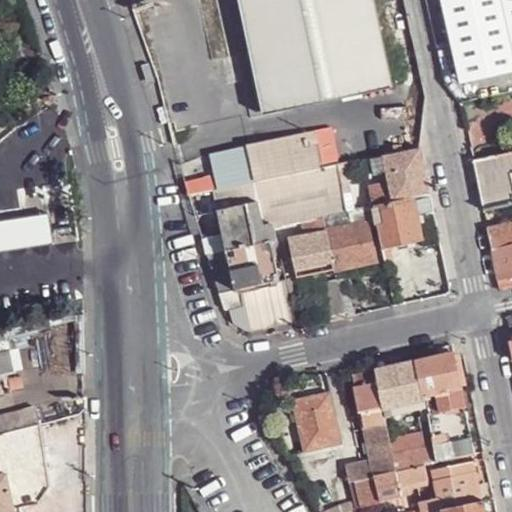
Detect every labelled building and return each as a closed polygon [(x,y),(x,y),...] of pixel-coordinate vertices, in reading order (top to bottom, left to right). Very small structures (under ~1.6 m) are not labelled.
[(242,0),(267,113),(395,86),(376,0),(242,0)] [(511,0),(428,0),(451,105),(511,90),(511,0)] [(422,148),(427,98),(424,80),(407,83),(410,97),(405,123),(383,128),(387,144),(389,155),(422,148)] [(249,143),(257,181),(324,167),(317,131),(249,143)] [(371,159),(389,155),(387,144),(348,152),(350,163),(371,159)] [(422,148),(389,155),(394,171),(397,182),(401,201),(414,199),(432,194),(422,148)] [(389,155),(371,159),(376,175),(394,171),(389,155)] [(475,161),(485,209),(511,203),(511,174),(508,155),(475,161)] [(218,203),(226,240),(276,229),(308,222),(323,219),(335,216),(351,212),(337,166),(192,197),(195,208),(218,203)] [(371,188),(376,207),(401,201),(397,182),(371,188)] [(391,248),(423,242),(414,199),(401,201),(376,207),(374,207),(376,215),(383,250),(391,248)] [(374,207),(360,210),(361,218),(376,215),(374,207)] [(52,214),(0,222),(0,251),(57,242),(52,214)] [(335,216),(323,219),(326,230),(333,229),(332,227),(337,227),(335,216)] [(511,218),(487,224),(493,248),(511,244),(511,218)] [(319,233),(326,230),(323,219),(308,222),(310,230),(319,229),(319,233)] [(334,271),(378,261),(370,222),(333,229),(326,230),(334,271)] [(226,240),(229,252),(273,243),(278,242),(276,229),(226,240)] [(297,278),(334,271),(326,230),(319,233),(288,239),(297,278)] [(206,244),(208,255),(229,252),(226,240),(206,244)] [(229,252),(237,291),(281,282),(273,243),(229,252)] [(511,244),(493,248),(499,282),(511,279),(511,244)] [(391,248),(383,250),(386,262),(393,260),(391,248)] [(208,255),(221,295),(237,291),(229,252),(208,255)] [(345,319),(357,315),(348,279),(337,282),(345,319)] [(511,279),(499,282),(501,290),(511,287),(511,279)] [(290,296),(293,308),(301,305),(296,282),(288,284),(290,296)] [(345,319),(337,282),(321,285),(328,322),(345,319)] [(237,291),(221,295),(225,311),(241,308),(237,291)] [(290,296),(241,308),(248,338),(253,340),(298,329),(293,308),(290,296)] [(9,350),(0,352),(0,375),(7,373),(15,371),(9,350)] [(455,356),(419,364),(418,364),(424,397),(431,395),(437,394),(462,388),(455,356)] [(418,364),(379,373),(386,410),(426,402),(424,397),(418,364)] [(7,373),(0,375),(0,394),(12,392),(7,373)] [(378,478),(399,474),(395,456),(387,418),(386,410),(379,373),(357,378),(374,459),(378,478)] [(476,456),(462,388),(437,394),(440,412),(434,414),(429,415),(434,439),(435,447),(439,465),(476,456)] [(295,404),(307,453),(345,445),(333,395),(295,404)] [(386,410),(387,418),(395,415),(427,408),(426,402),(386,410)] [(34,412),(11,418),(15,432),(37,426),(38,425),(34,412)] [(11,418),(0,421),(0,435),(15,432),(11,418)] [(0,435),(0,511),(15,511),(15,509),(35,504),(46,487),(37,426),(15,432),(0,435)] [(425,441),(426,449),(435,447),(434,439),(425,441)] [(395,456),(399,474),(427,468),(439,465),(435,447),(426,449),(395,456)] [(378,478),(374,459),(348,466),(352,485),(356,484),(378,478)] [(441,505),(442,511),(445,511),(446,511),(483,504),(483,503),(475,464),(434,472),(441,505)] [(378,478),(356,484),(360,503),(420,490),(431,487),(427,468),(399,474),(378,478)] [(15,511),(70,511),(71,499),(56,500),(35,504),(15,509),(15,511)] [(487,511),(485,503),(483,503),(483,504),(446,511),(445,511),(487,511)]
